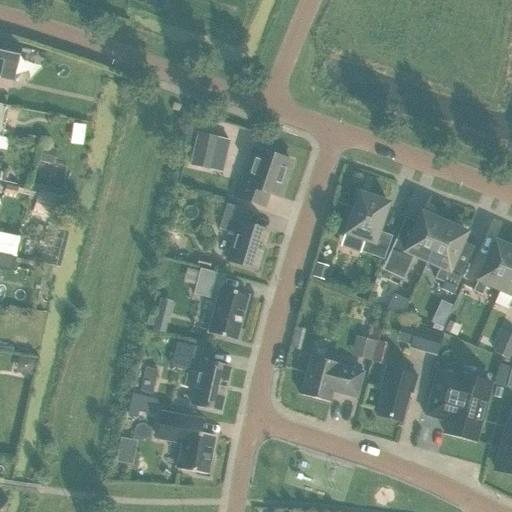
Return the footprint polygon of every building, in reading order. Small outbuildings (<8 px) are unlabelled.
[(20,54),(21,47),(0,42),(0,59),(4,60),(0,75),(0,78),(14,82),(19,61),(20,54)] [(0,136),(2,137),(8,107),(0,104),(0,136)] [(206,169),(213,138),(198,135),(190,166),(206,169)] [(42,147),(38,161),(53,165),(57,151),(42,147)] [(279,197),(291,162),(255,150),(254,151),(257,152),(246,185),(237,182),(233,197),(263,207),(267,194),(279,197)] [(59,213),(63,198),(43,192),(39,208),(59,213)] [(360,194),(346,233),(346,234),(366,242),(362,253),(384,261),(392,237),(378,232),(388,204),(360,194)] [(252,214),(253,212),(227,204),(219,229),(236,234),(227,261),(256,270),(257,267),(259,268),(263,255),(261,254),(268,232),(247,225),(251,213),(252,214)] [(388,258),(389,259),(409,268),(413,257),(426,263),(427,262),(444,224),(421,214),(409,240),(398,235),(388,258)] [(445,225),(444,224),(427,262),(426,263),(439,269),(434,280),(443,283),(441,289),(454,295),(467,266),(454,260),(466,234),(445,225)] [(189,237),(172,233),(169,247),(186,251),(189,237)] [(0,253),(15,256),(18,241),(0,237),(0,253)] [(511,249),(495,242),(472,292),(482,296),(487,285),(500,291),(511,264),(511,249)] [(511,264),(500,291),(511,296),(511,298),(508,308),(511,309),(511,264)] [(237,341),(249,296),(222,289),(225,276),(201,269),(193,294),(216,301),(208,333),(237,341)] [(155,304),(151,321),(164,324),(168,307),(155,304)] [(478,332),(483,322),(470,316),(465,326),(478,332)] [(456,336),(461,326),(449,321),(444,331),(456,336)] [(437,353),(442,335),(416,328),(411,346),(437,353)] [(511,334),(505,332),(495,354),(508,360),(511,350),(511,334)] [(377,341),(356,336),(352,356),(372,361),(377,341)] [(485,351),(490,340),(480,336),(476,347),(485,351)] [(220,411),(230,368),(209,364),(212,351),(177,343),(171,368),(198,374),(190,404),(220,411)] [(340,366),(341,365),(310,357),(300,395),(330,403),(329,402),(332,391),(338,393),(338,394),(356,398),(363,373),(339,367),(339,366),(340,366)] [(412,394),(417,376),(386,368),(381,390),(383,391),(376,415),(402,422),(410,393),(412,394)] [(476,442),(491,384),(438,369),(426,414),(449,420),(445,433),(476,442)] [(194,419),(162,413),(157,438),(182,443),(177,470),(207,475),(215,436),(192,432),(194,419)] [(511,427),(507,426),(496,472),(511,475),(511,427)] [(0,498),(0,511),(6,511),(8,500),(0,498)]
